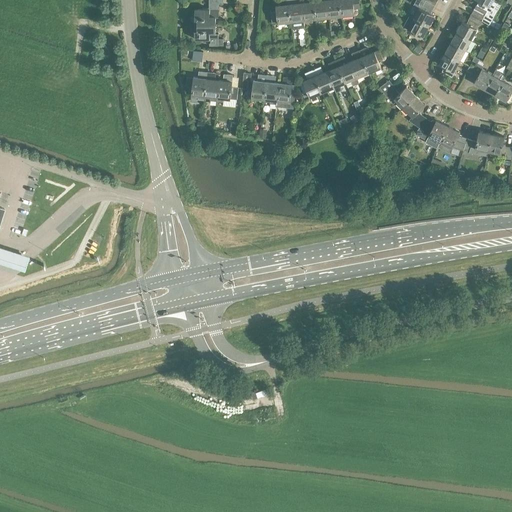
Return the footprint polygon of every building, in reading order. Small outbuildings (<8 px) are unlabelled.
[(194,24),(216,24),(216,16),(218,16),(218,3),(223,4),(222,0),(208,0),(209,9),(195,9),(194,24)] [(291,20),(288,0),(282,0),(283,4),(276,5),(276,11),(271,12),(272,23),(278,22),(285,22),(285,21),(291,20)] [(304,20),(302,2),(295,3),(294,0),(288,0),(291,20),(297,20),(304,20)] [(316,17),(313,0),(307,0),(308,1),(302,2),(304,20),(310,19),(310,18),(316,17)] [(329,17),(326,0),(313,0),(316,17),(322,17),(329,17)] [(341,14),(339,0),(326,0),(329,17),(336,16),(336,15),(341,14)] [(347,14),(354,14),(354,7),(359,6),(357,0),(339,0),(341,14),(347,14)] [(434,15),(430,13),(435,5),(426,0),(416,0),(414,4),(420,8),(414,18),(428,26),(434,15)] [(479,0),(480,0),(478,3),(488,9),(485,15),(481,20),(490,25),(498,10),(490,6),(493,0),(479,0)] [(478,3),(474,9),(485,15),(488,9),(478,3)] [(485,15),(474,9),(471,14),(481,20),(485,15)] [(481,20),(471,14),(468,20),(478,26),(481,20)] [(428,26),(414,18),(409,16),(403,26),(422,37),(428,26)] [(471,40),(477,29),(463,21),(457,32),(471,40)] [(216,32),(216,24),(194,24),(194,39),(209,39),(209,45),(223,45),(223,39),(218,39),(218,32),(216,32)] [(465,50),(471,40),(457,32),(451,42),(465,50)] [(459,60),(465,50),(451,42),(445,52),(459,60)] [(369,72),(374,70),(381,68),(378,60),(383,58),(379,49),(368,54),(365,47),(360,50),(369,72)] [(369,72),(360,50),(352,53),(354,60),(351,61),(357,77),(364,75),(363,74),(369,72)] [(453,71),(459,60),(445,52),(439,63),(444,67),(442,71),(452,77),(455,72),(453,71)] [(357,77),(351,61),(345,64),(342,57),(337,60),(346,82),(351,80),(353,85),(359,82),(357,77)] [(346,82),(337,60),(331,62),(333,68),(328,71),(334,87),(336,92),(342,89),(340,84),(346,82)] [(485,89),(492,75),(482,69),(484,66),(477,62),(471,73),(478,76),(474,83),(485,89)] [(321,73),(319,67),(313,69),(322,92),(328,89),(328,90),(334,87),(327,71),(321,73)] [(313,69),(307,72),(310,78),(303,81),(304,83),(300,84),(304,93),(307,91),(310,97),(312,101),(319,99),(317,94),(322,92),(313,69)] [(485,89),(495,95),(506,75),(496,70),(485,89)] [(204,95),(207,72),(201,71),(200,78),(193,77),(187,77),(186,86),(189,86),(189,89),(192,89),(191,98),(198,98),(198,95),(204,95)] [(217,100),(219,80),(212,79),(213,73),(207,72),(204,95),(210,96),(209,100),(217,100)] [(265,98),(268,75),(261,74),(260,81),(251,80),(252,73),(244,72),(242,88),(252,89),(252,98),(259,98),(265,98)] [(238,87),(231,86),(233,75),(226,74),(225,81),(219,80),(217,100),(223,101),(223,98),(230,98),(237,99),(238,87)] [(274,75),(268,75),(265,98),(271,99),(270,103),(277,104),(279,83),(273,82),(274,75)] [(286,84),(279,83),(277,104),(276,106),(293,108),(296,85),(292,84),(293,78),(286,77),(286,84)] [(390,80),(380,87),(384,92),(393,85),(390,80)] [(511,89),(511,85),(503,81),(495,95),(506,101),(511,89)] [(397,90),(393,85),(384,92),(387,97),(391,95),(396,91),(397,90)] [(396,91),(391,95),(404,108),(416,95),(407,86),(400,94),(396,91)] [(409,120),(420,128),(427,118),(421,114),(419,111),(425,104),(416,95),(404,108),(413,116),(409,120)] [(360,100),(355,104),(358,109),(363,105),(360,100)] [(423,133),(440,141),(448,126),(437,121),(436,122),(434,121),(431,121),(427,118),(420,128),(424,131),(423,133)] [(460,132),(448,126),(440,141),(438,146),(450,152),(452,147),(463,150),(467,139),(458,135),(460,132)] [(489,151),(492,134),(479,132),(477,142),(473,141),(467,139),(463,150),(469,152),(488,156),(489,151)] [(506,137),(492,134),(489,151),(506,154),(505,159),(511,159),(511,156),(511,147),(507,146),(505,145),(506,137)] [(432,158),(430,163),(436,166),(438,160),(432,158)]
